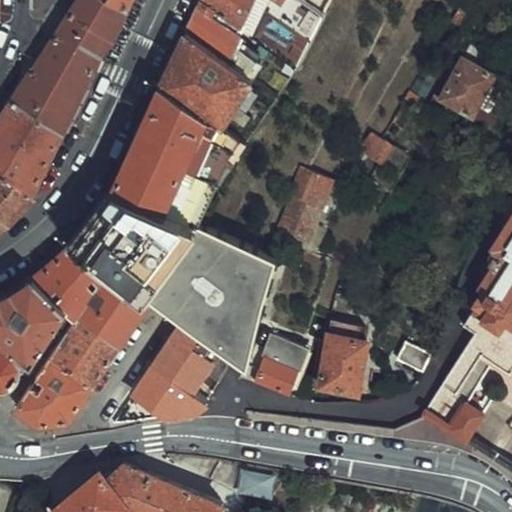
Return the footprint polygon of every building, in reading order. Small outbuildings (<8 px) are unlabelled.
[(75,0),(55,32),(96,53),(98,50),(107,39),(124,2),(120,0),(75,0)] [(198,0),(183,0),(175,18),(238,61),(247,47),(223,31),(231,20),(226,17),(198,0)] [(198,0),(226,17),(233,0),(198,0)] [(175,18),(150,72),(209,110),(214,101),(218,94),(238,61),(175,18)] [(26,77),(11,98),(59,132),(96,53),(55,32),(36,62),(26,77)] [(426,86),(436,92),(440,86),(459,98),(462,93),(464,88),(475,95),(489,72),(477,65),(482,58),(452,41),(444,53),(438,49),(431,61),(438,65),(426,86)] [(150,72),(120,135),(210,168),(237,128),(209,110),(150,72)] [(368,122),(377,128),(398,94),(389,89),(368,122)] [(459,98),(455,106),(474,116),(481,105),(462,93),(459,98)] [(218,94),(214,101),(233,112),(237,105),(218,94)] [(0,112),(0,168),(29,191),(52,145),(59,132),(11,98),(0,112)] [(368,122),(364,119),(352,136),(368,147),(379,129),(377,128),(368,122)] [(100,179),(102,180),(188,211),(197,186),(210,168),(120,135),(100,179)] [(289,153),(264,216),(297,229),(322,165),(289,153)] [(0,168),(0,214),(5,219),(26,198),(31,192),(29,191),(0,168)] [(102,180),(62,232),(96,257),(137,284),(168,306),(191,322),(204,331),(216,340),(234,351),(264,243),(188,211),(102,180)] [(423,407),(467,433),(484,404),(455,386),(479,349),(489,333),(511,347),(511,213),(491,246),(494,248),(489,254),(494,257),(480,279),(486,283),(473,305),(464,318),(474,325),(423,407)] [(62,232),(20,264),(54,293),(53,295),(64,303),(66,300),(96,257),(62,232)] [(137,284),(96,257),(66,300),(107,327),(137,284)] [(0,276),(0,331),(18,347),(53,295),(54,293),(20,264),(2,275),(0,276)] [(343,296),(323,293),(320,307),(341,310),(343,296)] [(66,300),(64,303),(39,339),(81,367),(107,327),(66,300)] [(168,306),(141,348),(172,368),(192,338),(184,333),(191,322),(168,306)] [(352,328),(355,313),(341,310),(320,307),(307,372),(346,379),(355,329),(352,328)] [(258,322),(242,368),(278,380),(294,334),(258,322)] [(386,345),(410,358),(419,340),(394,328),(386,345)] [(0,368),(2,368),(18,347),(0,331),(0,368)] [(219,347),(216,340),(204,331),(199,342),(194,356),(209,366),(219,347)] [(491,356),(511,369),(511,367),(511,347),(489,333),(479,349),(491,356)] [(172,368),(182,374),(194,356),(199,342),(192,338),(172,368)] [(39,339),(7,389),(28,406),(58,403),(81,367),(39,339)] [(141,348),(104,405),(185,397),(200,386),(182,374),(172,368),(141,348)] [(115,511),(120,509),(122,509),(120,511),(123,511),(213,511),(220,504),(126,463),(122,462),(107,479),(98,470),(52,508),(54,511),(115,511)] [(257,506),(280,468),(253,463),(235,494),(243,499),(257,506)] [(14,476),(0,468),(0,498),(8,484),(14,476)]
